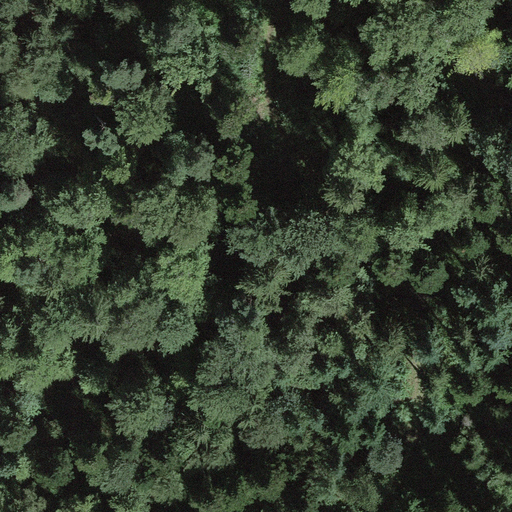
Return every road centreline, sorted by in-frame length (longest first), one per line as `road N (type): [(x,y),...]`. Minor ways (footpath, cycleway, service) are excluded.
road 1 (track): [(280,0),(268,69),(277,107),(295,147),(377,247),(413,323),(413,412),(377,511)]
road 2 (track): [(511,109),(473,81),(433,0)]
